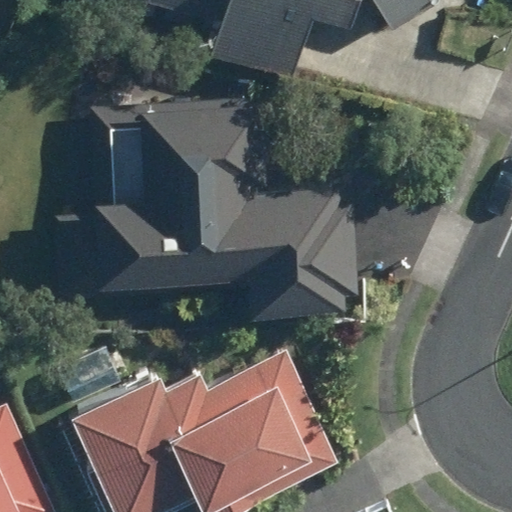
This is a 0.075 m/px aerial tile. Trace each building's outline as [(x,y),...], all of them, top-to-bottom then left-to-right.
[(170,0),(164,31),(302,59),(313,0),(320,0),(363,9),(364,0),(390,0),(393,18),(431,0),(170,0)] [(511,35),(449,12),(437,44),(511,71),(511,35)] [(94,93),(95,207),(59,207),(60,271),(60,292),(134,291),(134,270),(257,268),(257,303),(359,302),(359,267),(357,178),(272,179),(270,90),(94,93)] [(168,357),(79,395),(126,506),(128,511),(130,511),(207,480),(219,507),(343,455),(328,420),(293,338),(214,372),(207,357),(174,372),(168,357)] [(0,511),(47,511),(62,506),(10,389),(0,393),(0,511)]
